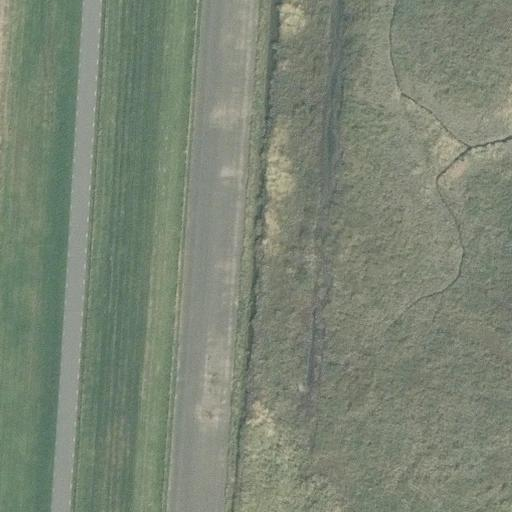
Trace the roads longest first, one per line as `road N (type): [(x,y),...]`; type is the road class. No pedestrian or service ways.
road 1 (track): [(216,0),(175,511)]
road 2 (unclassified): [(59,511),(91,0)]
